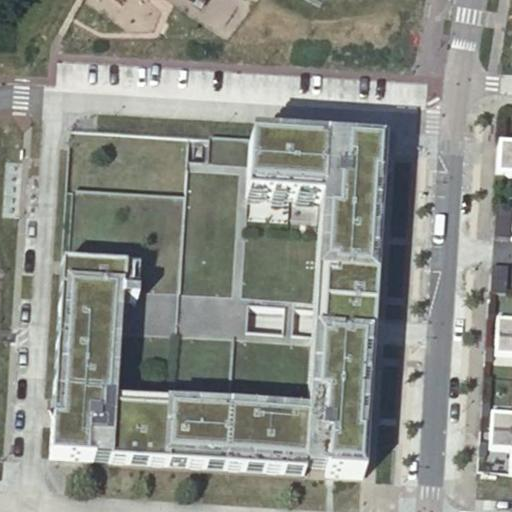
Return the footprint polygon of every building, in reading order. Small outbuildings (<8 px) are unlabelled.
[(239,205),(242,143),(131,136),(67,132),(64,190),(53,365),(51,385),(81,386),(87,387),(87,386),(83,385),(85,362),(89,362),(90,347),(85,347),(87,323),(91,323),(91,322),(92,309),(92,307),(93,289),(99,192),(100,184),(107,185),(106,188),(212,195),(212,203),(239,205)] [(511,147),(496,146),(494,180),(511,180),(511,147)] [(248,151),(244,203),(318,208),(319,196),(336,197),(335,210),(327,209),(327,217),(335,218),(335,224),(326,224),(323,276),(331,277),(331,290),(322,289),(321,316),(319,349),(368,352),(376,215),(367,214),(371,156),(345,155),(345,163),(321,162),(322,154),(248,151)] [(107,185),(100,184),(99,192),(93,289),(101,290),(106,196),(205,202),(204,216),(237,219),(239,205),(212,203),(212,195),(106,188),(107,185)] [(493,240),(508,241),(510,214),(494,213),(493,240)] [(489,296),(505,296),(506,270),(491,268),(489,296)] [(511,321),(496,321),(495,338),(511,339),(511,321)] [(91,323),(87,323),(85,347),(90,347),(89,362),(85,362),(83,385),(87,386),(87,387),(81,386),(80,403),(93,404),(94,396),(197,402),(224,403),(223,412),(237,413),(237,404),(289,407),(289,416),(295,416),(296,408),(304,408),(303,417),(313,417),(314,400),(305,399),(305,402),(95,389),(98,322),(91,322),(91,323)] [(511,339),(495,338),(493,358),(511,358),(511,339)] [(368,353),(307,349),(305,399),(314,400),(313,417),(303,417),(304,408),(296,408),(295,416),(289,416),(289,407),(237,404),(237,413),(223,412),(224,403),(197,402),(193,473),(296,479),(361,483),(363,449),(368,353)] [(81,386),(51,385),(50,406),(50,409),(47,464),(110,468),(160,471),(193,473),(197,402),(94,396),(93,404),(80,403),(81,386)] [(511,402),(511,416),(490,414),(489,432),(511,433),(511,402)] [(488,451),(510,452),(508,476),(511,475),(511,433),(489,432),(488,451)]
